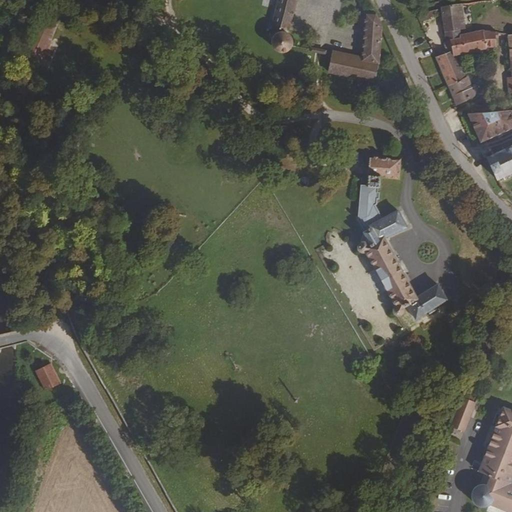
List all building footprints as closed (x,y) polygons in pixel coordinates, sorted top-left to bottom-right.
[(281,56),(284,54),(286,50),(286,46),(285,43),(284,40),(293,0),(273,0),(265,44),(270,44),(269,49),(269,53),(272,55),(276,57),(281,56)] [(461,7),(440,9),(443,35),(458,32),(464,31),(461,7)] [(326,75),(374,79),(380,28),(374,15),(361,18),(358,61),(328,56),(326,75)] [(64,33),(38,22),(24,62),(48,72),(64,33)] [(458,32),(443,35),(444,40),(449,40),(458,39),(458,32)] [(458,39),(449,40),(452,52),(453,58),(493,50),(492,33),(458,39)] [(511,36),(503,37),(507,65),(511,64),(511,36)] [(294,38),(292,50),(310,54),(312,41),(294,38)] [(452,52),(434,59),(447,87),(464,78),(453,58),(452,52)] [(508,79),(511,105),(511,64),(507,65),(508,72),(502,73),(503,81),(508,79)] [(464,78),(447,87),(456,106),(476,95),(471,76),(464,78)] [(479,107),(479,116),(496,115),(495,106),(479,107)] [(511,130),(511,121),(509,114),(508,114),(496,115),(479,116),(463,117),(476,147),(511,130)] [(511,145),(511,146),(510,143),(508,145),(509,148),(500,151),(499,148),(496,150),(497,152),(490,156),(488,154),(485,155),(487,158),(483,160),(493,182),(497,181),(498,183),(501,182),(500,179),(508,176),(509,178),(511,176),(511,175),(511,174),(511,173),(511,145)] [(375,180),(397,180),(398,160),(363,160),(362,186),(356,187),(355,217),(363,229),(361,244),(358,245),(355,247),(355,251),(357,255),(360,257),(363,256),(389,308),(388,312),(389,316),(391,318),(395,317),(398,315),(399,311),(405,308),(413,322),(443,304),(435,286),(415,298),(384,241),(406,228),(397,212),(380,221),(374,208),(375,180)] [(33,373),(45,391),(59,382),(47,363),(43,366),(42,362),(34,367),(36,371),(33,373)] [(451,418),(446,429),(462,436),(473,407),(459,401),(454,418),(451,418)] [(511,511),(511,415),(500,411),(477,475),(483,477),(479,487),(477,488),(476,489),(475,489),(474,490),(472,492),(471,495),(470,500),(471,503),(473,505),(474,507),(475,508),(476,508),(478,509),(481,510),(484,510),(489,507),(502,511),(511,511)]
